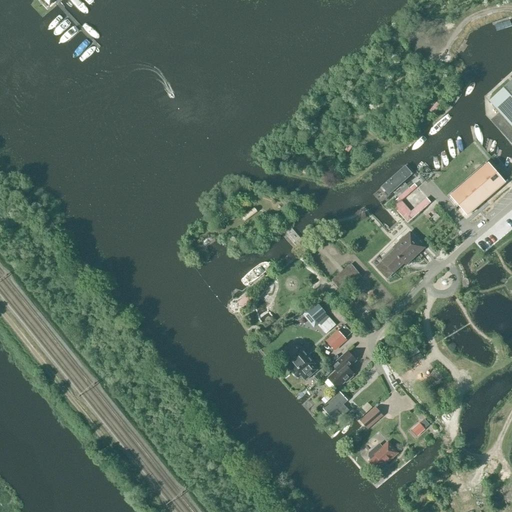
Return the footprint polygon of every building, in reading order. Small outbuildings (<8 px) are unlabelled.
[(511,80),(489,102),(511,127),(511,80)] [(407,164),(373,195),(380,204),(415,173),(407,164)] [(488,164),(450,196),(467,216),(505,184),(488,164)] [(391,203),(408,222),(431,202),(427,197),(411,211),(401,200),(417,186),(415,183),(391,203)] [(410,233),(396,245),(393,248),(395,250),(382,262),(393,273),(403,263),(405,266),(424,248),(410,233)] [(351,264),(331,281),(342,293),(362,277),(351,264)] [(327,316),(316,303),(315,303),(303,314),(314,327),(327,316)] [(335,350),(347,339),(340,332),(328,343),(335,350)] [(286,365),(291,371),(296,367),(301,363),(307,358),(308,357),(309,356),(301,347),(299,348),(295,342),(282,354),(287,360),(283,362),(286,365)] [(410,360),(422,355),(418,348),(407,353),(410,360)] [(352,375),(353,374),(348,368),(356,361),(348,352),(332,366),(336,371),(328,379),(337,389),(345,381),(346,382),(353,376),(352,375)] [(297,379),(302,375),(306,379),(315,372),(313,370),(316,368),(314,366),(316,364),(309,356),(308,357),(307,358),(301,363),(296,367),(291,371),(297,379)] [(340,392),(322,408),(330,417),(337,411),(342,417),(349,411),(343,405),(348,401),(340,392)] [(382,416),(375,408),(360,421),(367,429),(382,416)] [(422,424),(411,428),(415,436),(425,432),(422,424)] [(369,457),(372,461),(370,462),(376,470),(390,458),(391,459),(398,453),(388,442),(382,447),(379,444),(369,453),(369,457)]
